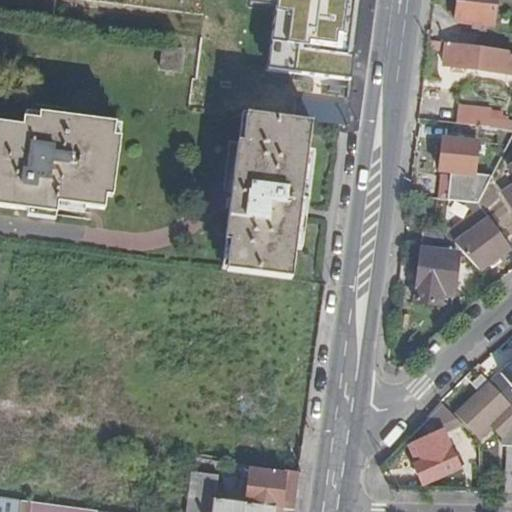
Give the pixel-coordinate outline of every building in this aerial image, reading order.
[(354,0),(251,0),(251,5),(276,9),(270,51),(346,61),(354,0)] [(460,0),(458,22),(494,26),(496,0),(460,0)] [(181,68),(183,48),(164,45),(161,66),(181,68)] [(511,75),(511,63),(511,53),(447,45),(445,67),(511,75)] [(25,111),(24,117),(38,119),(39,113),(25,111)] [(114,124),(39,113),(38,119),(24,117),(23,125),(0,122),(0,206),(32,210),(60,214),(61,208),(62,201),(84,204),(103,207),(105,194),(112,194),(120,136),(112,135),(114,124)] [(236,141),(224,241),(229,242),(225,271),(289,279),(310,122),(244,113),(241,142),(236,141)] [(112,135),(120,136),(121,125),(114,124),(112,135)] [(452,174),(449,201),(479,205),(489,186),(494,178),(476,175),(479,144),(445,140),(441,173),(452,174)] [(479,205),(486,212),(500,199),(489,186),(479,205)] [(62,201),(61,208),(83,211),(84,204),(62,201)] [(59,220),(60,214),(32,210),(31,216),(59,220)] [(480,271),(511,246),(511,243),(491,218),(457,244),(462,250),(480,271)] [(425,227),(424,247),(453,249),(454,229),(425,227)] [(224,241),(221,270),(225,271),(229,242),(224,241)] [(454,294),(458,253),(422,250),(417,301),(435,303),(436,293),(454,294)] [(511,384),(511,366),(503,375),(511,384)] [(482,390),(491,383),(483,375),(475,382),(482,390)] [(511,404),(491,383),(482,390),(457,414),(479,437),(491,425),(500,434),(508,447),(511,446),(511,404)] [(416,463),(425,482),(459,466),(443,432),(418,444),(424,459),(416,463)] [(276,511),(277,509),(243,503),(208,498),(212,472),(186,469),(180,511),(276,511)] [(294,473),(281,471),(280,474),(248,471),(243,503),(277,509),(290,510),(294,473)] [(112,511),(0,496),(0,511),(112,511)]
